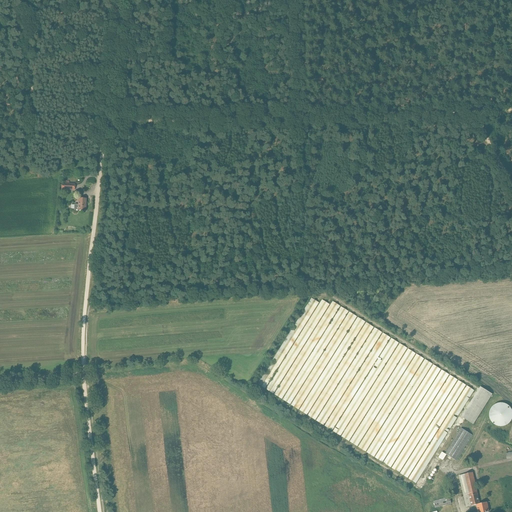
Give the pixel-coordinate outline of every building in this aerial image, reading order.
[(78,210),(86,211),(86,199),(84,199),(84,197),(81,197),(80,198),(80,199),(79,199),(78,204),(74,204),(74,210),(78,210)] [(320,303),(311,298),(257,384),(416,484),(474,390),(332,301),(330,305),(322,300),(320,303)] [(473,424),(492,394),(480,387),(461,416),(473,424)] [(493,424),(496,425),(500,426),(503,426),(506,425),(509,423),(511,420),(511,417),(511,411),(510,408),(508,405),(505,403),(502,403),(499,403),(495,404),(493,406),(491,408),(489,412),(489,415),(490,418),(491,421),(493,424)] [(461,428),(448,450),(445,454),(442,452),(439,457),(443,460),(447,455),(456,461),(472,435),(461,428)] [(464,474),(459,476),(463,495),(469,494),(471,506),(477,504),(478,511),(487,511),(489,511),(487,502),(480,504),(477,494),(478,494),(473,472),(464,474)] [(450,497),(433,501),(435,508),(451,503),(450,497)]
